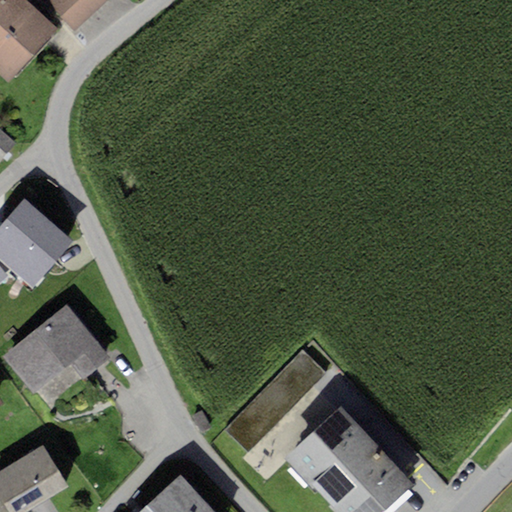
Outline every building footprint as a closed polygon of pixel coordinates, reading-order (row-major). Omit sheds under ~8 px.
[(30,0),(6,0),(0,7),(0,73),(22,92),(72,34),(30,0)] [(53,0),(85,34),(122,0),(53,0)] [(21,149),(0,131),(0,164),(5,169),(21,149)] [(31,198),(0,230),(0,256),(34,289),(78,243),(31,198)] [(0,288),(11,280),(0,264),(0,288)] [(79,309),(11,359),(52,402),(90,373),(97,382),(123,361),(79,309)] [(306,352),(226,430),(247,452),(328,374),(306,352)] [(0,386),(0,420),(17,410),(0,386)] [(214,404),(206,391),(199,394),(207,408),(214,404)] [(338,407),(285,457),(336,511),(381,511),(407,488),(411,484),(338,407)] [(0,505),(4,511),(50,511),(86,492),(62,451),(0,480),(0,482),(8,494),(0,499),(0,505)] [(227,511),(199,481),(164,511),(227,511)] [(407,488),(381,511),(394,511),(413,494),(407,488)]
